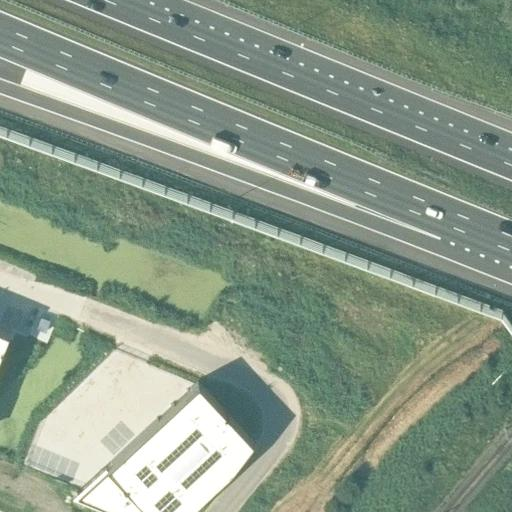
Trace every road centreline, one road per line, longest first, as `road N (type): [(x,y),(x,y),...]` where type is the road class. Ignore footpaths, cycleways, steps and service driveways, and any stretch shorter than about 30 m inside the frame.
road 1 (motorway): [(0,34),(447,219)]
road 2 (motorway): [(0,86),(314,199),(447,219)]
road 3 (motorway): [(511,165),(103,0)]
road 4 (unclassified): [(217,511),(275,437),(280,423),(270,391),(256,377),(70,302),(0,285)]
